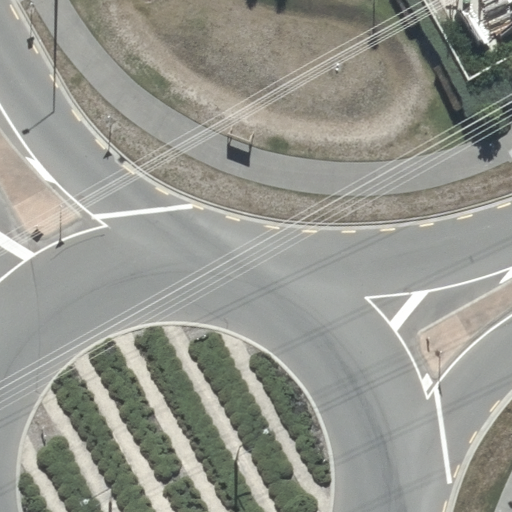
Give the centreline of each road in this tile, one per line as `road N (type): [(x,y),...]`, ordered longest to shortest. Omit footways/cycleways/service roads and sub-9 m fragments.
road 1 (tertiary): [(0,43),(82,166),(194,266)]
road 2 (unclassified): [(252,280),(327,277),(511,234)]
road 3 (tertiary): [(252,280),(305,310),(347,352),(374,399),(388,468)]
road 4 (tertiary): [(0,360),(16,335),(70,293),(133,269),(194,266)]
road 5 (unclassified): [(511,360),(388,468)]
